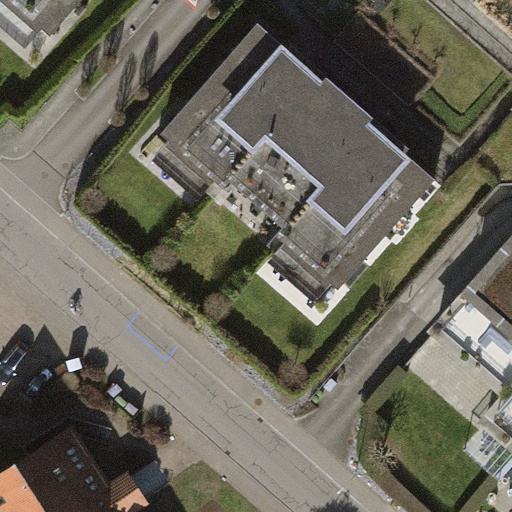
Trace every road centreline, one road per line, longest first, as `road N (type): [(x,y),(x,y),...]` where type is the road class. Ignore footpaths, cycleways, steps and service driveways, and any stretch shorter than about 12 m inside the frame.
road 1 (residential): [(0,220),(318,511)]
road 2 (residential): [(0,216),(189,0)]
